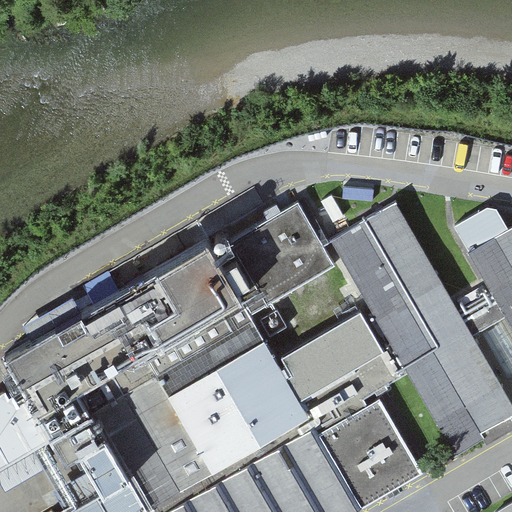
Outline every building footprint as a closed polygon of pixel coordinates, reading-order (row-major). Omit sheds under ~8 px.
[(267,312),(346,266),(307,199),(232,243),(226,231),(171,263),(178,275),(32,360),(59,405),(255,291),(267,312)] [(511,223),(500,204),(460,226),(511,319),(511,223)] [(511,393),(402,208),(339,245),(462,450),(511,421),(511,393)] [(374,328),(301,369),(327,415),(400,375),(374,328)] [(115,511),(305,407),(270,346),(118,434),(90,451),(115,494),(100,502),(98,511),(115,511)] [(343,511),(412,473),(370,400),(314,432),(303,413),(116,511),(76,511),(71,502),(53,511),(343,511)] [(511,511),(511,501),(494,511),(511,511)]
